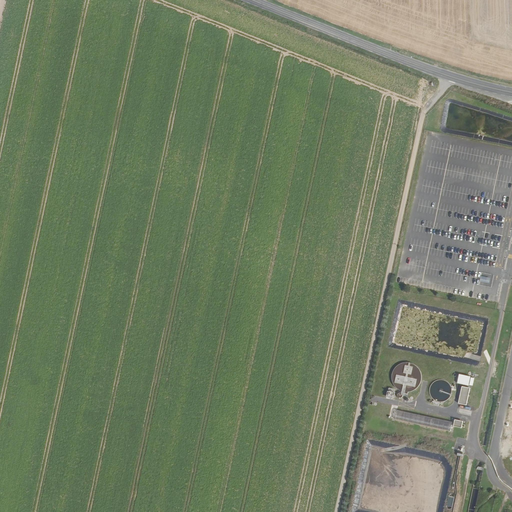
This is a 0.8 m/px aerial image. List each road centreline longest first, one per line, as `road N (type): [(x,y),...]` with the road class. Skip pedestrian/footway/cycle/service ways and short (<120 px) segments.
road 1 (track): [(337,511),(423,112),(451,77)]
road 2 (primary): [(253,0),(451,77),(511,92)]
road 3 (unknown): [(405,256),(405,278),(493,294),(499,275)]
